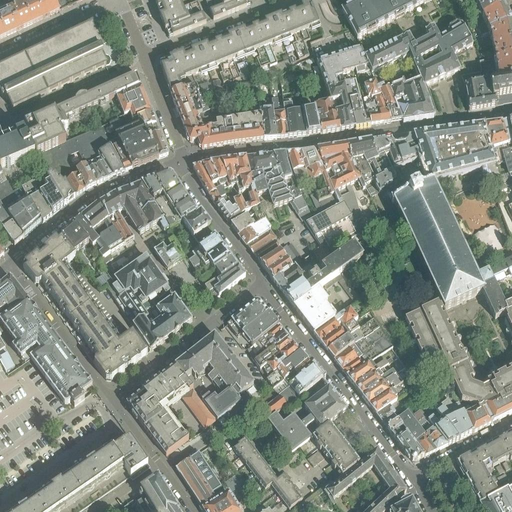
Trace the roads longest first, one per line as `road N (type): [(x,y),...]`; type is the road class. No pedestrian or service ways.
road 1 (residential): [(182,158),(511,110)]
road 2 (residential): [(261,284),(410,477)]
road 3 (residential): [(9,262),(103,192),(182,158)]
road 4 (residential): [(111,400),(261,284)]
road 5 (residential): [(111,400),(9,262)]
road 6 (residential): [(0,130),(146,60)]
road 7 (residential): [(182,158),(261,284)]
road 8 (residential): [(192,511),(111,400)]
road 9 (residential): [(0,54),(122,1)]
